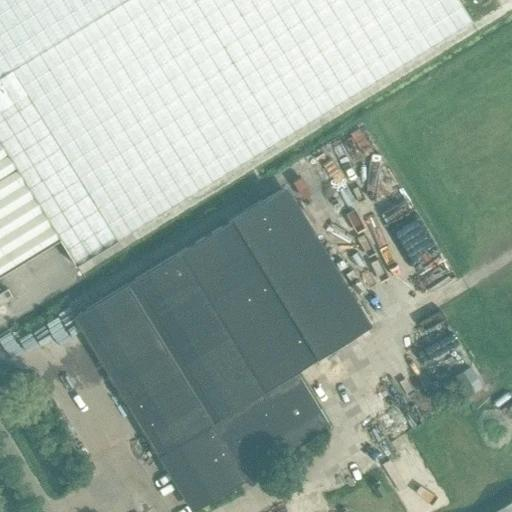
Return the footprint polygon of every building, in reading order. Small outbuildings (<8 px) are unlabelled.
[(0,0),(0,276),(57,241),(59,239),(75,265),(473,23),(458,0),(0,0)] [(296,373),(371,327),(286,188),(77,316),(196,510),(330,428),(296,373)] [(0,306),(13,299),(7,290),(0,294),(0,306)] [(453,378),(466,398),(481,389),(469,369),(453,378)] [(511,511),(511,500),(492,511),(511,511)]
